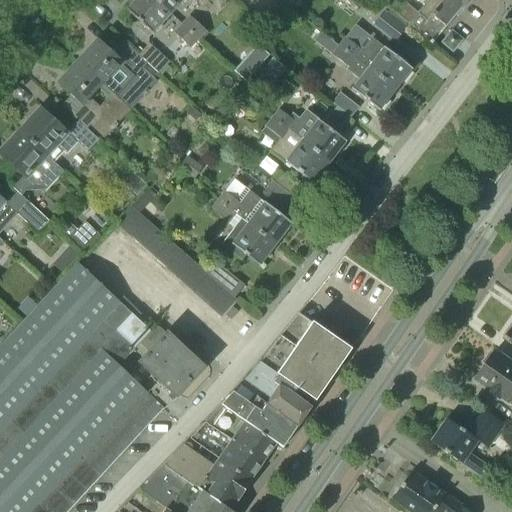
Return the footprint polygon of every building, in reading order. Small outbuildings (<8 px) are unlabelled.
[(170,15),(153,0),(133,0),(135,1),(126,11),(139,23),(135,28),(148,39),(170,15)] [(203,0),(153,0),(170,15),(184,0),(196,0),(200,4),(203,0)] [(446,0),(429,21),(417,11),(407,24),(432,45),(461,10),(469,0),(446,0)] [(427,0),(417,11),(429,21),(446,0),(427,0)] [(395,15),(407,24),(417,11),(406,3),(401,8),(396,14),(395,15)] [(374,27),(396,43),(407,29),(385,12),(374,27)] [(181,25),(197,41),(206,32),(189,16),(181,25)] [(197,41),(181,25),(172,34),(189,50),(197,41)] [(379,113),(396,91),(338,46),(320,32),(313,41),(331,55),(330,56),(332,57),(330,59),(358,81),(350,91),(379,113)] [(441,43),(453,52),(462,41),(450,32),(441,43)] [(78,63),(130,111),(157,83),(143,70),(146,66),(137,57),(134,54),(115,37),(105,49),(98,42),(78,63)] [(338,46),(396,91),(412,70),(371,40),(362,52),(345,38),(338,46)] [(137,57),(146,66),(157,76),(170,63),(149,44),(137,57)] [(58,84),(85,108),(89,111),(78,123),(87,130),(90,126),(104,139),(130,111),(78,63),(58,84)] [(252,75),(240,65),(234,72),(245,82),(252,75)] [(359,109),(343,97),(339,94),(331,104),(336,108),(349,117),(351,120),(359,109)] [(192,108),(187,114),(195,122),(200,116),(192,108)] [(339,130),(349,117),(336,108),(326,121),(339,130)] [(20,132),(54,164),(64,153),(67,156),(78,144),(75,141),(41,110),(20,132)] [(278,110),(271,119),(329,164),(345,143),(317,121),(306,112),(300,120),(291,114),(288,118),(278,110)] [(269,121),(264,128),(265,129),(279,140),(275,145),(270,151),(284,163),(313,185),(329,164),(271,119),(269,121)] [(54,164),(20,132),(0,153),(0,155),(33,186),(43,186),(58,169),(53,164),(54,164)] [(202,168),(187,156),(178,168),(193,180),(202,168)] [(298,187),(282,174),(280,172),(272,182),(291,196),(298,187)] [(123,183),(136,196),(146,186),(133,173),(123,183)] [(286,213),(296,200),(272,182),(262,195),(286,213)] [(150,190),(132,209),(140,216),(156,197),(150,190)] [(224,192),(217,201),(276,246),(292,225),(263,203),(249,192),(239,204),(224,192)] [(0,234),(17,216),(14,214),(11,211),(12,209),(0,198),(0,234)] [(241,262),(245,257),(259,267),(276,246),(217,201),(210,210),(228,225),(233,230),(220,246),(241,262)] [(14,214),(17,216),(37,234),(48,223),(26,202),(14,214)] [(132,209),(117,225),(126,233),(141,217),(140,216),(132,209)] [(141,217),(126,233),(136,242),(151,225),(141,217)] [(77,231),(69,223),(60,232),(86,257),(102,240),(84,223),(77,231)] [(151,225),(136,242),(145,250),(160,234),(151,225)] [(160,234),(145,250),(155,259),(170,242),(160,234)] [(170,242),(155,259),(164,267),(179,250),(170,242)] [(61,254),(71,264),(78,256),(68,247),(61,254)] [(179,250),(164,267),(174,275),(189,259),(179,250)] [(189,259),(174,275),(183,284),(198,267),(189,259)] [(204,272),(208,275),(217,284),(227,292),(234,299),(244,288),(213,262),(204,272)] [(118,366),(139,345),(151,333),(77,264),(0,347),(0,511),(69,511),(164,409),(147,394),(118,366)] [(198,267),(183,284),(193,292),(208,275),(204,272),(198,267)] [(208,275),(193,292),(202,301),(217,284),(208,275)] [(217,284),(202,301),(212,309),(227,292),(217,284)] [(212,309),(221,318),(236,301),(234,299),(227,292),(212,309)] [(266,356),(259,363),(315,402),(350,351),(298,315),(279,338),(266,356)] [(511,347),(511,323),(503,336),(502,336),(500,339),(511,347)] [(157,326),(151,333),(139,345),(147,353),(137,364),(157,383),(147,394),(164,409),(165,410),(203,370),(157,326)] [(511,365),(492,353),(473,381),(485,389),(485,391),(499,401),(499,399),(509,406),(511,401),(511,365)] [(239,386),(298,426),(315,402),(259,363),(243,381),(239,386)] [(282,449),(298,426),(239,386),(232,393),(220,406),(243,422),(275,444),(282,449)] [(204,424),(262,463),(275,444),(243,422),(220,406),(204,424)] [(446,420),(430,444),(481,478),(488,469),(477,461),(478,461),(469,455),(478,443),(485,432),(495,439),(503,426),(477,407),(460,430),(446,420)] [(204,424),(196,432),(222,451),(216,459),(217,459),(219,461),(250,480),(262,463),(204,424)] [(166,467),(165,466),(229,511),(235,502),(236,503),(251,481),(250,480),(219,461),(211,455),(209,454),(189,440),(188,441),(199,448),(194,456),(182,447),(173,457),(166,467)] [(230,511),(229,511),(165,466),(140,491),(170,511),(230,511)] [(392,500),(409,511),(467,511),(410,473),(392,500)]
